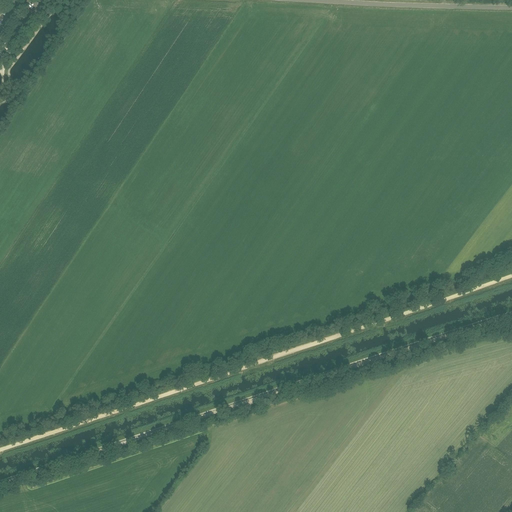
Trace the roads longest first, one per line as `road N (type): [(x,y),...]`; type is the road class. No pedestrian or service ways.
road 1 (track): [(511,276),(0,449)]
road 2 (track): [(0,485),(511,317)]
road 3 (unclassified): [(511,8),(301,0)]
